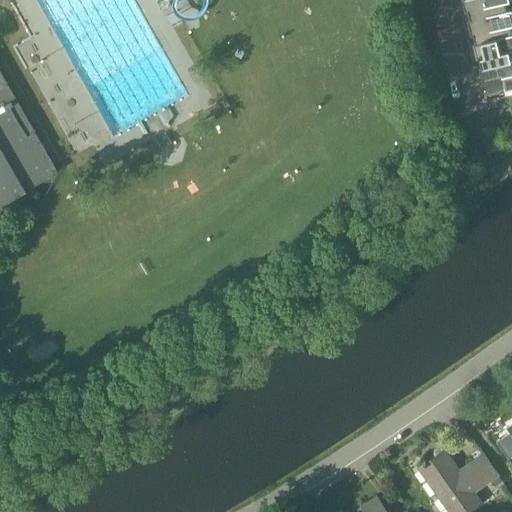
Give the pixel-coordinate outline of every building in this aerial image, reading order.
[(506,7),(504,0),(462,0),(464,8),(467,7),(469,15),(466,16),(466,17),(506,7)] [(511,30),(511,29),(506,7),(466,17),(470,31),(472,31),(474,39),(472,39),(472,40),(511,30)] [(511,54),(511,30),(472,40),(476,55),(478,54),(480,62),(478,63),(511,54)] [(511,80),(511,54),(478,63),(482,78),(484,77),(486,87),(511,80)] [(0,202),(58,171),(0,69),(0,202)] [(509,432),(496,441),(507,457),(511,453),(511,422),(506,427),(509,432)] [(498,473),(485,454),(459,472),(444,450),(420,467),(451,511),(467,511),(483,501),(476,491),(491,481),(495,486),(503,481),(498,473)] [(365,511),(388,511),(378,497),(362,507),(365,511)]
